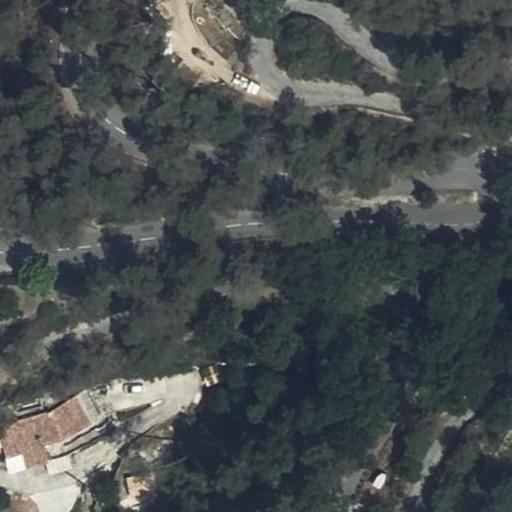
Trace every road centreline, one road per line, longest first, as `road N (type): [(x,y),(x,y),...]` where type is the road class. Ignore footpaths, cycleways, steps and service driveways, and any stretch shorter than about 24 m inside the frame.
road 1 (tertiary): [(0,248),(287,220),(465,223),(492,218),(503,205),(503,188),(485,173),(321,174),(152,143),(96,102),(80,20),(88,0)]
road 2 (residential): [(0,364),(317,281),(381,298),(408,331),(413,376),(339,494),(341,511)]
road 3 (residential): [(511,132),(370,95),(296,89),(274,77),(261,46),(276,11),(318,7),(400,59),(453,78),(511,67)]
road 4 (residential): [(414,511),(448,423),(511,372)]
